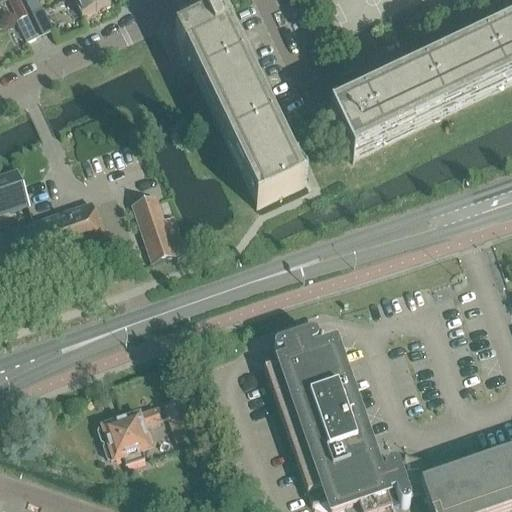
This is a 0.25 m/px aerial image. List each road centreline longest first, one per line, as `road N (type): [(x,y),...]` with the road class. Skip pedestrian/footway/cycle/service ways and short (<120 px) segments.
road 1 (residential): [(262,0),(308,97),(508,0)]
road 2 (secondary): [(511,184),(281,272)]
road 3 (secondary): [(281,272),(368,254),(511,207)]
road 4 (secondary): [(97,338),(281,272)]
road 5 (residential): [(0,96),(154,20)]
